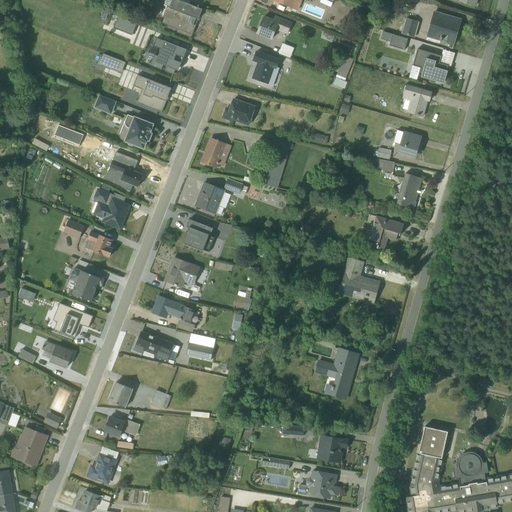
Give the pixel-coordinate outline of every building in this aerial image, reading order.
[(169,9),(162,25),(192,37),(202,11),(181,2),(181,0),(166,0),(163,7),(169,9)] [(274,0),(274,1),(294,9),(297,0),(274,0)] [(434,15),(428,37),(455,44),(461,23),(434,15)] [(136,25),(117,17),(113,29),(132,36),(136,25)] [(264,18),(257,35),(272,41),(275,31),(287,36),(292,24),(274,17),(273,21),(264,18)] [(418,23),(406,20),(401,34),(414,38),(418,23)] [(367,28),(364,39),(370,40),(373,30),(367,28)] [(334,37),(324,33),(321,39),(332,44),(334,37)] [(407,41),(393,36),(390,46),(404,50),(407,41)] [(158,58),(154,56),(150,67),(161,71),(162,67),(166,68),(165,72),(173,75),(175,70),(178,72),(186,50),(156,39),(153,47),(161,50),(158,58)] [(298,52),(291,50),(289,56),(296,59),(298,52)] [(440,58),(417,51),(413,66),(421,68),(418,76),(443,84),(448,67),(438,64),(440,58)] [(257,63),(252,80),(258,82),(256,87),(265,90),(267,84),(273,86),(279,70),(276,70),(279,61),(256,53),(253,62),(257,63)] [(114,59),(103,55),(99,65),(110,70),(114,59)] [(353,60),(345,57),(337,78),(346,81),(353,60)] [(114,59),(110,70),(121,74),(125,63),(114,59)] [(171,89),(137,76),(133,87),(142,90),(137,104),(161,113),(166,101),(166,102),(171,89)] [(335,79),(333,85),(344,89),(346,83),(335,79)] [(402,112),(423,119),(431,94),(406,87),(402,97),(406,99),(402,112)] [(117,103),(99,96),(93,109),(111,116),(117,103)] [(226,109),(223,118),(250,128),(257,108),(233,100),(229,110),(226,109)] [(342,105),(339,113),(347,116),(350,107),(342,105)] [(19,111),(18,116),(34,119),(35,114),(19,111)] [(149,134),(153,125),(128,116),(119,140),(143,149),(147,141),(149,142),(152,135),(149,134)] [(422,138),(397,130),(393,143),(401,146),(398,154),(415,159),(422,138)] [(328,138),(312,133),(310,142),(325,146),(328,138)] [(231,146),(211,138),(201,163),(222,171),(223,168),(231,146)] [(290,144),(272,138),(258,183),(276,188),(290,144)] [(48,147),(34,140),(32,145),(46,152),(48,147)] [(36,152),(30,149),(27,155),(33,158),(36,152)] [(391,152),(378,149),(376,157),(389,160),(391,152)] [(137,188),(142,176),(133,172),(138,162),(116,152),(109,168),(124,174),(121,181),(137,188)] [(393,164),(379,160),(377,170),(391,173),(393,164)] [(422,180),(406,175),(397,205),(413,210),(422,180)] [(247,187),(228,180),(225,189),(244,196),(247,187)] [(203,183),(195,206),(221,216),(223,209),(218,207),(224,191),(203,183)] [(113,195),(97,189),(93,199),(94,200),(93,202),(97,204),(93,215),(103,219),(101,222),(113,227),(120,230),(125,218),(130,206),(123,204),(125,198),(114,194),(113,195)] [(17,220),(15,211),(9,213),(10,221),(17,220)] [(398,242),(403,225),(376,217),(369,241),(377,243),(375,248),(383,251),(387,238),(398,242)] [(186,228),(190,230),(184,244),(201,250),(206,236),(211,238),(214,229),(190,220),(186,228)] [(276,227),(268,220),(262,226),(270,234),(276,227)] [(84,229),(69,222),(63,233),(79,240),(84,229)] [(110,248),(112,242),(91,232),(84,248),(109,258),(113,250),(110,248)] [(8,237),(0,238),(0,251),(10,250),(8,237)] [(379,282),(361,277),(365,264),(349,259),(338,294),(372,305),(379,282)] [(199,269),(191,266),(173,260),(167,276),(165,282),(183,289),(185,283),(193,286),(199,269)] [(98,278),(74,268),(69,280),(76,283),(72,295),(90,302),(97,285),(101,286),(104,279),(99,277),(98,278)] [(247,290),(243,308),(250,310),(254,291),(247,290)] [(176,304),(158,297),(154,309),(152,313),(167,318),(168,315),(179,319),(176,327),(192,334),(195,326),(190,324),(195,312),(176,304)] [(88,328),(93,317),(59,304),(55,313),(60,315),(54,331),(74,339),(80,325),(88,328)] [(140,333),(134,350),(168,362),(169,359),(174,361),(179,347),(140,333)] [(191,336),(186,355),(210,361),(213,349),(203,346),(204,339),(191,336)] [(14,346),(11,344),(7,350),(19,356),(18,357),(32,365),(36,358),(22,350),(24,346),(16,342),(14,346)] [(73,353),(45,342),(42,350),(44,351),(42,356),(50,360),(49,362),(67,369),(73,353)] [(332,366),(317,361),(313,373),(329,378),(324,393),(344,399),(358,354),(338,348),(332,366)] [(115,384),(108,402),(126,409),(133,391),(115,384)] [(171,396),(156,391),(151,406),(165,411),(171,396)] [(13,412),(14,409),(0,404),(0,423),(7,427),(8,425),(13,412)] [(21,415),(13,412),(8,425),(16,428),(21,415)] [(61,420),(48,414),(44,422),(57,429),(61,420)] [(124,423),(110,418),(105,431),(121,437),(123,432),(136,437),(140,425),(125,420),(124,423)] [(303,427),(283,425),(282,434),(303,436),(303,427)] [(489,511),(489,510),(497,509),(497,506),(511,503),(511,473),(484,479),(484,475),(488,474),(486,462),(482,463),(481,460),(480,457),(475,454),(471,452),(467,452),(463,454),(459,457),(457,460),(456,462),(456,465),(456,468),(453,468),(455,479),(458,478),(459,483),(439,486),(439,482),(444,460),(441,459),(447,433),(424,427),(418,454),(417,454),(418,454),(413,477),(412,477),(410,483),(413,497),(407,498),(409,511),(489,511)] [(41,453),(47,437),(24,428),(16,449),(14,448),(10,457),(34,466),(39,452),(41,453)] [(341,464),(344,451),(347,451),(349,442),(321,437),(317,459),(341,464)] [(102,448),(96,467),(91,465),(87,477),(110,484),(117,462),(115,461),(118,453),(102,448)] [(169,456),(157,458),(159,467),(170,465),(169,456)] [(289,462),(262,457),(260,466),(287,471),(289,462)] [(335,475),(309,470),(307,485),(300,484),(298,494),(331,500),(331,495),(338,496),(339,487),(333,486),(335,475)] [(0,497),(13,495),(9,472),(0,473),(0,497)] [(109,503),(111,498),(103,495),(102,497),(86,491),(81,502),(78,501),(75,509),(82,511),(91,511),(94,507),(102,511),(106,502),(109,503)] [(148,492),(142,491),(140,505),(146,506),(148,492)] [(0,511),(15,511),(13,495),(0,497),(0,511)] [(227,511),(229,499),(221,498),(219,511),(227,511)]
